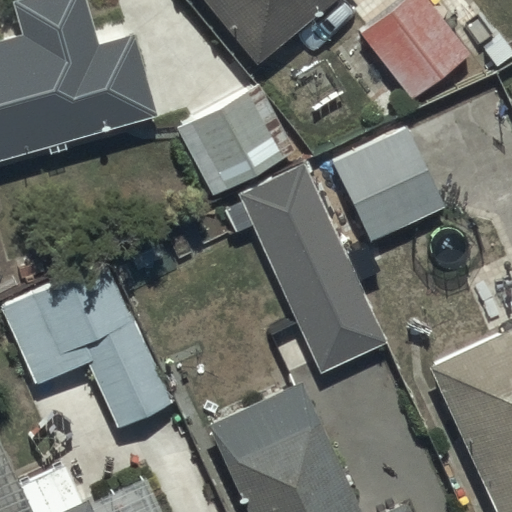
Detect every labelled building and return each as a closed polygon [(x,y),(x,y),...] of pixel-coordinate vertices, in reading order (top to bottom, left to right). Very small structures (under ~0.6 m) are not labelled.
[(0,149),(38,139),(41,149),(61,143),(58,133),(149,107),(126,27),(90,37),(79,0),(6,0),(14,26),(0,30),(0,149)] [(202,0),(250,59),(322,0),(202,0)] [(404,96),(448,61),(462,79),(490,57),(467,28),(456,37),(426,0),(391,0),(353,31),(404,96)] [(173,123),(206,187),(287,145),(254,81),(173,123)] [(399,121),(326,157),(365,237),(439,201),(399,121)] [(381,339),(299,158),(233,188),(315,369),(381,339)] [(106,257),(0,300),(0,308),(30,381),(82,359),(109,423),(165,399),(106,257)] [(511,511),(511,320),(424,360),(491,511),(511,511)] [(358,511),(297,376),(202,419),(244,511),(404,511),(398,497),(364,511),(358,511)] [(88,511),(81,495),(76,498),(58,459),(15,478),(30,511),(88,511)]
